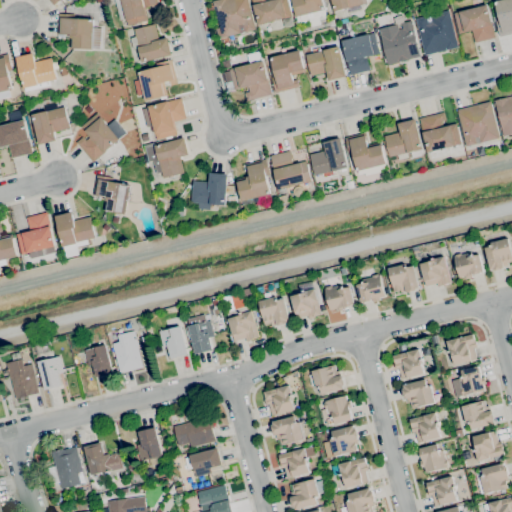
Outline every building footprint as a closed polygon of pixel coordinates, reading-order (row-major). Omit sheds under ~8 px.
[(128,26),(126,18),(120,20),(114,0),(156,0),(158,4),(144,8),(148,21),(147,21),(147,23),(140,25),(140,23),(128,26)] [(213,1),(217,0),(247,0),(255,30),(222,38),(221,37),(217,38),(215,29),(219,28),(213,1)] [(258,25),(254,8),(253,8),(251,0),(286,0),(291,17),(258,25)] [(310,26),(309,21),(297,24),(296,17),(295,13),(293,14),(289,0),(324,0),(327,10),(325,10),(326,17),(319,19),(320,24),(310,26)] [(350,12),(349,8),(334,11),(331,0),(366,0),(367,3),(359,5),(360,9),(350,12)] [(511,33),(499,37),(495,21),(499,20),(494,1),(502,0),(511,0),(511,33)] [(475,43),(471,30),(458,34),(453,14),(487,5),(492,25),(491,25),(494,38),(475,43)] [(424,55),(415,19),(426,17),(427,23),(431,22),(430,16),(448,11),(457,47),(424,55)] [(100,49),(74,48),(74,49),(69,49),(69,38),(70,38),(70,35),(64,35),(64,38),(57,38),(58,14),(74,14),(74,18),(93,19),(93,28),(101,28),(100,49)] [(387,65),(378,29),(395,25),(393,18),(402,15),(404,23),(411,21),(420,57),(387,65)] [(286,26),(284,20),(290,18),(292,24),(286,26)] [(142,62),(138,49),(133,50),(130,37),(135,36),(134,30),(155,24),(159,40),(168,38),(172,55),(142,62)] [(338,34),(336,26),(343,24),(345,32),(338,34)] [(350,75),(347,62),(342,41),(373,33),(379,53),(366,56),(370,70),(350,75)] [(330,81),(327,72),(311,76),(306,55),(339,47),(346,77),(330,81)] [(275,93),(271,78),(275,76),(274,72),(272,73),(271,69),(273,68),(273,65),(269,66),(268,58),(300,51),(304,69),(302,70),(302,73),(291,75),(293,81),(297,79),(299,87),(275,93)] [(246,101),(244,93),(249,92),(248,86),(234,90),(229,69),(250,64),(247,54),(259,52),(261,61),(263,61),(268,81),(267,82),(271,95),(246,101)] [(0,92),(0,55),(8,54),(12,70),(7,71),(12,90),(0,92)] [(24,88),(16,58),(33,54),(35,62),(51,58),(56,80),(24,88)] [(145,100),(144,94),(138,95),(134,81),(140,80),(138,72),(157,67),(156,65),(171,61),(177,85),(163,88),(165,96),(145,100)] [(511,134),(504,137),(496,105),(495,106),(494,101),(511,96),(511,134)] [(156,140),(154,132),(152,133),(150,126),(147,127),(142,109),(148,108),(148,107),(169,102),(169,101),(181,98),(186,119),(174,122),(177,135),(156,140)] [(467,147),(458,110),(491,102),(500,138),(467,147)] [(39,145),(31,115),(46,111),(44,106),(56,103),(57,109),(65,107),(70,128),(54,132),(56,141),(39,145)] [(12,158),(9,146),(0,147),(0,125),(10,123),(7,113),(20,110),(23,120),(24,120),(32,153),(12,158)] [(428,153),(423,134),(419,119),(444,112),(446,120),(442,121),(443,128),(456,124),(461,145),(428,153)] [(93,162),(76,143),(82,137),(86,141),(90,137),(81,127),(97,113),(101,118),(100,118),(119,140),(104,153),(103,153),(93,162)] [(412,158),(411,152),(390,157),(389,155),(386,156),(383,141),(386,141),(384,136),(400,132),(398,124),(415,120),(424,155),(412,158)] [(358,171),(353,153),(349,154),(345,138),(365,133),(368,146),(381,143),(386,164),(358,171)] [(163,179),(162,172),(156,174),(153,160),(148,162),(144,145),(154,143),(155,146),(185,138),(189,155),(180,157),(184,173),(163,179)] [(314,176),(309,155),(325,151),(323,143),(341,139),(348,168),(314,176)] [(279,190),(275,171),(274,171),(270,156),(290,151),(293,164),(306,161),(311,182),(279,190)] [(242,201),(238,184),(237,184),(236,180),(250,176),(249,171),(248,172),(247,171),(244,172),(242,165),(267,159),(269,166),(268,167),(270,175),(267,176),(272,194),(242,201)] [(211,209),(198,208),(198,203),(191,203),(193,181),(209,182),(210,174),(228,175),(227,186),(233,186),(232,193),(227,193),(226,205),(211,204),(211,209)] [(126,214),(103,210),(106,197),(101,196),(100,201),(92,200),(96,175),(113,178),(113,182),(131,185),(126,214)] [(298,198),(294,195),(293,191),(295,188),(299,186),(303,188),(305,193),(302,197),(298,198)] [(281,206),(278,197),(287,195),(289,203),(281,206)] [(229,204),(228,197),(236,196),(237,202),(229,204)] [(22,255),(16,234),(30,230),(26,218),(47,212),(56,246),(22,255)] [(66,258),(56,216),(72,212),(75,221),(90,217),(96,238),(88,240),(89,244),(78,247),(80,255),(66,258)] [(0,266),(0,224),(2,232),(0,232),(0,238),(12,235),(17,257),(6,260),(7,265),(0,266)] [(107,232),(102,228),(105,224),(110,228),(107,232)] [(493,271),(493,269),(490,270),(485,248),(492,246),(491,243),(508,238),(511,254),(511,262),(507,263),(507,265),(503,266),(504,268),(493,271)] [(30,258),(54,253),(53,247),(29,252),(30,258)] [(466,280),(465,277),(460,278),(454,257),(456,257),(455,255),(461,253),(462,255),(471,252),(472,254),(474,254),(474,256),(480,255),(484,272),(472,275),(473,278),(466,280)] [(437,287),(436,283),(426,286),(420,264),(430,261),(429,259),(436,257),(436,259),(444,257),(447,269),(447,270),(450,283),(442,285),(437,287)] [(407,292),(406,289),(394,292),(388,268),(405,264),(406,268),(414,266),(420,289),(407,292)] [(373,302),(372,299),(361,302),(357,285),(364,283),(363,279),(372,277),(372,276),(378,274),(379,275),(380,275),(386,296),(379,298),(380,301),(373,302)] [(336,312),(336,309),(330,310),(324,289),(326,289),(326,288),(332,286),(333,287),(341,285),(342,287),(344,287),(345,289),(349,287),(354,305),(342,308),(343,310),(336,312)] [(257,294),(256,288),(263,286),(265,292),(257,294)] [(308,319),(307,316),(297,318),(295,313),(291,296),(300,293),(300,292),(303,292),(303,290),(306,290),(306,291),(315,289),(318,302),(321,315),(314,316),(314,318),(308,319)] [(277,326),(277,324),(272,326),(271,323),(265,324),(259,302),(276,297),(277,300),(284,299),(290,321),(286,322),(287,324),(277,326)] [(251,311),(252,310),(259,338),(246,341),(245,338),(234,341),(228,319),(237,316),(237,314),(251,311)] [(195,354),(188,326),(189,326),(187,319),(204,315),(206,322),(210,321),(214,336),(208,338),(212,350),(195,354)] [(171,358),(168,346),(163,347),(159,332),(180,326),(188,354),(171,358)] [(120,373),(112,344),(120,342),(118,336),(134,332),(143,368),(120,373)] [(457,367),(456,364),(455,365),(451,351),(449,351),(446,341),(474,334),(477,347),(474,348),(477,359),(467,362),(468,364),(457,367)] [(36,356),(34,347),(49,343),(51,352),(36,356)] [(96,377),(93,365),(88,366),(84,351),(106,345),(113,373),(96,377)] [(401,380),(398,368),(395,369),(393,363),(394,362),(393,356),(418,349),(425,374),(401,380)] [(45,390),(38,362),(59,356),(63,373),(59,374),(62,386),(45,390)] [(16,399),(11,377),(9,378),(6,363),(22,359),(24,366),(32,365),(39,393),(16,399)] [(322,394),(320,388),(316,389),(311,371),(334,365),(336,372),(339,371),(340,375),(341,375),(342,377),(343,377),(344,384),(344,386),(343,386),(343,389),(322,394)] [(463,396),(463,394),(461,395),(460,389),(461,388),(458,379),(461,378),(460,377),(462,376),(461,371),(479,366),(482,378),(484,377),(486,384),(483,385),(485,390),(463,396)] [(412,409),(410,402),(408,403),(407,399),(405,399),(402,388),(404,387),(403,385),(425,380),(427,385),(431,384),(434,398),(432,398),(434,403),(412,409)] [(272,416),(269,405),(265,406),(263,399),(265,399),(263,393),(288,386),(295,410),(272,416)] [(334,425),(332,417),(329,418),(326,409),(325,409),(323,403),(324,403),(324,401),(346,396),(347,402),(350,401),(352,408),(349,409),(352,420),(334,425)] [(471,429),(470,423),(466,424),(461,407),(484,401),(486,407),(488,406),(489,411),(491,411),(491,413),(493,413),(494,419),(493,420),(493,421),(492,421),(493,424),(471,429)] [(418,444),(415,432),(411,432),(410,427),(411,426),(410,420),(435,413),(441,438),(418,444)] [(281,445),(279,439),(277,439),(275,435),(274,435),(273,434),(271,426),(271,425),(273,424),(272,421),(294,416),(296,424),(299,423),(304,439),(281,445)] [(191,447),(190,443),(178,446),(173,426),(209,417),(215,441),(191,447)] [(334,457),(329,439),(332,439),(332,437),(333,437),(331,431),(353,426),(354,428),(355,428),(356,430),(357,430),(358,436),(357,436),(358,439),(356,439),(358,444),(355,445),(357,451),(334,457)] [(150,466),(148,459),(140,461),(136,445),(141,443),(138,432),(155,428),(162,455),(158,456),(160,464),(150,466)] [(457,438),(454,431),(461,429),(463,436),(457,438)] [(494,462),(493,457),(477,461),(474,450),(476,449),(473,437),(495,431),(498,442),(501,441),(503,448),(502,448),(504,454),(500,455),(502,460),(494,462)] [(109,456),(110,454),(115,453),(116,454),(118,454),(122,468),(111,471),(110,470),(90,475),(83,447),(101,442),(105,455),(108,454),(109,456)] [(425,473),(424,467),(421,468),(419,460),(422,460),(419,449),(437,444),(439,451),(442,450),(445,461),(446,460),(447,466),(446,466),(447,467),(425,473)] [(287,479),(284,468),(280,468),(279,462),(280,462),(278,455),(304,448),(304,449),(313,446),(316,455),(308,457),(308,458),(310,458),(312,468),(310,469),(311,473),(287,479)] [(50,484),(46,468),(55,466),(51,451),(63,448),(63,450),(76,447),(85,483),(60,489),(59,482),(50,484)] [(195,477),(193,468),(187,470),(184,458),(190,457),(189,455),(218,448),(222,465),(210,469),(212,473),(195,477)] [(346,488),(342,474),(340,474),(338,464),(364,457),(368,471),(365,472),(368,482),(346,488)] [(484,494),(484,492),(480,493),(476,479),(480,478),(480,476),(483,475),(481,469),(503,463),(504,467),(506,466),(508,476),(507,476),(508,481),(506,482),(507,488),(484,494)] [(127,472),(126,465),(133,464),(134,470),(127,472)] [(333,475),(331,466),(337,464),(339,474),(333,475)] [(434,507),(431,495),(428,496),(427,489),(426,483),(452,476),(456,491),(454,492),(456,501),(434,507)] [(295,510),(295,507),(293,507),(293,506),(292,506),(290,499),(291,498),(290,497),(292,496),(291,492),(293,491),(291,485),(314,479),(315,482),(322,480),(325,491),(318,493),(320,500),(317,501),(318,504),(295,510)] [(191,511),(191,509),(200,507),(197,492),(225,485),(231,511),(191,511)] [(341,511),(340,508),(347,506),(346,502),(348,502),(347,500),(349,500),(348,494),(369,488),(370,491),(372,491),(372,493),(373,493),(375,499),(374,500),(374,501),(373,501),(374,506),(371,507),(372,511),(341,511)] [(103,511),(103,508),(108,508),(107,501),(125,499),(125,498),(144,496),(146,511),(103,511)] [(511,511),(484,511),(483,505),(489,503),(511,496),(511,511)]
